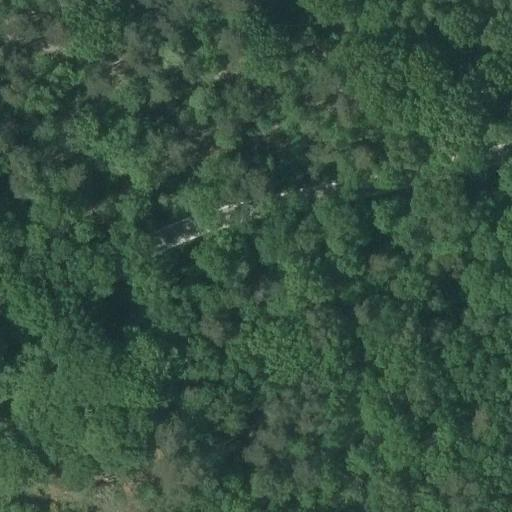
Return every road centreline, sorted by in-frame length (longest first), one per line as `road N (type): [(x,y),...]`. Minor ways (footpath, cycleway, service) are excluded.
road 1 (unclassified): [(0,386),(80,295),(140,249),(199,224),(511,149)]
road 2 (track): [(0,35),(52,52),(368,93)]
road 3 (track): [(368,93),(511,111)]
